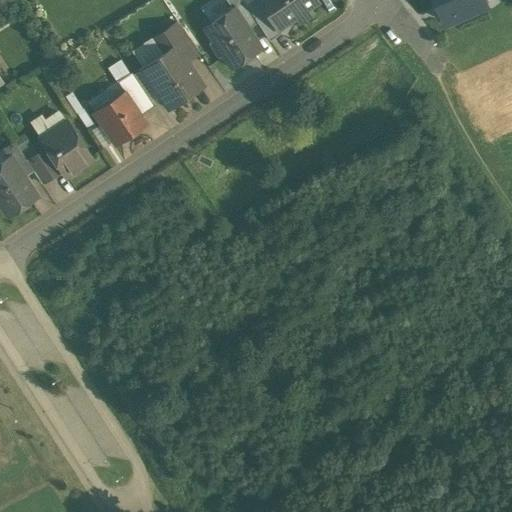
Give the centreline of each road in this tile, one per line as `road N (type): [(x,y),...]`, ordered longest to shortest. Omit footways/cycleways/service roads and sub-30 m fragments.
road 1 (residential): [(0,260),(368,16)]
road 2 (residential): [(141,511),(146,477),(14,279),(0,275)]
road 3 (residential): [(0,337),(106,503),(124,511)]
road 4 (track): [(511,173),(419,43)]
